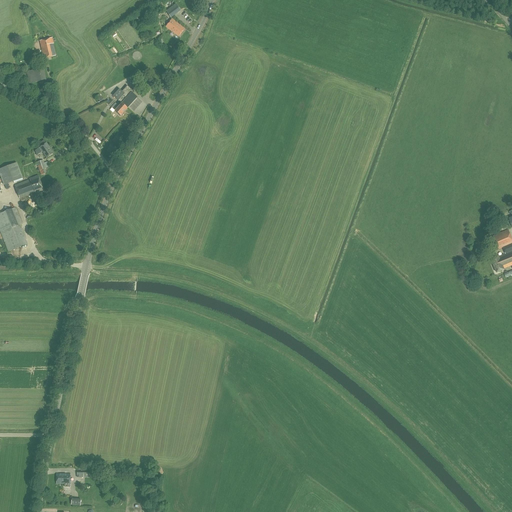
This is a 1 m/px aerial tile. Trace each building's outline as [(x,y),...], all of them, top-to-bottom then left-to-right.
[(171,17),(180,10),(176,4),(166,11),(171,17)] [(178,37),(185,29),(172,19),(166,27),(178,37)] [(44,58),(56,56),(53,43),(54,43),(52,38),(39,41),(44,58)] [(29,84),(46,80),(44,68),(26,71),(29,84)] [(134,92),(127,86),(122,91),(119,89),(113,96),(121,103),(122,103),(128,108),(137,97),(133,93),(134,92)] [(97,103),(103,100),(100,94),(94,97),(97,103)] [(140,98),(132,106),(139,113),(147,104),(140,98)] [(119,106),(115,103),(111,107),(115,111),(120,116),(127,109),(122,103),(119,106)] [(46,143),(44,140),(39,143),(41,146),(39,148),(40,149),(39,149),(38,149),(37,150),(39,153),(40,152),(42,151),(47,158),(53,153),(46,143)] [(36,162),(40,175),(47,173),(46,168),(48,167),(47,164),(45,164),(43,160),(36,162)] [(0,174),(4,185),(23,178),(17,162),(0,168),(0,174)] [(35,194),(44,190),(38,175),(29,179),(30,180),(15,185),(19,198),(35,192),(35,194)] [(0,231),(8,252),(28,244),(20,224),(22,223),(16,207),(0,213),(0,231)] [(511,265),(511,238),(509,231),(508,230),(491,237),(492,239),(497,250),(503,248),(505,254),(500,257),(499,255),(491,259),(497,273),(505,269),(504,269),(511,265)] [(70,484),(70,474),(56,474),(56,484),(70,484)]
